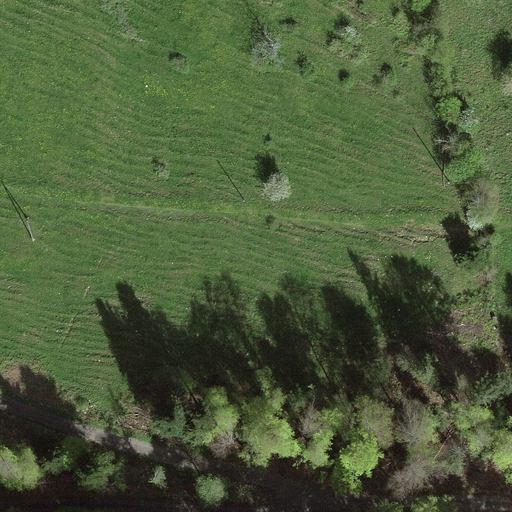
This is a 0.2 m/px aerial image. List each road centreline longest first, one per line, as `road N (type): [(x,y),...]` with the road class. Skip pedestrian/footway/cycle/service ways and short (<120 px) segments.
road 1 (track): [(0,188),(270,214),(511,222)]
road 2 (unclassified): [(354,505),(0,409)]
road 3 (unclassified): [(354,505),(0,506)]
road 4 (unclassified): [(511,505),(354,505)]
